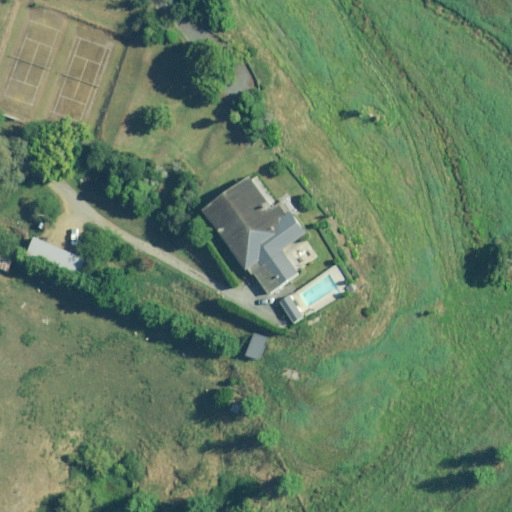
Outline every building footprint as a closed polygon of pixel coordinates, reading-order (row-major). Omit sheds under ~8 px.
[(253,272),(255,275),(258,273),(273,294),(303,273),(287,250),(312,231),(297,210),(291,214),(284,203),(279,207),(257,176),(209,209),(253,272)] [(93,260),(38,237),(30,255),(85,279),(93,260)] [(19,252),(0,244),(0,265),(11,270),(19,252)] [(309,316),(295,296),(285,302),(299,323),(309,316)] [(269,337),(257,333),(250,355),(262,358),(269,337)]
